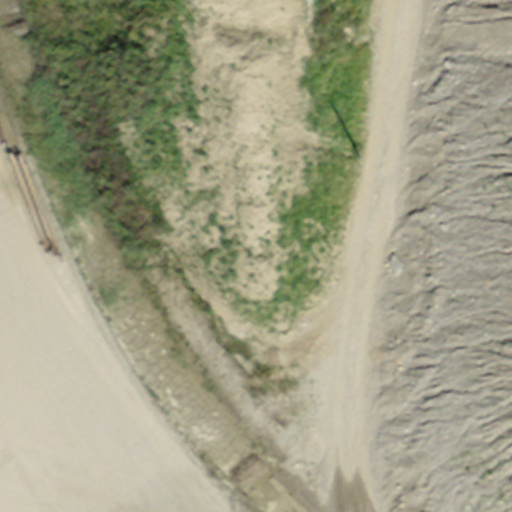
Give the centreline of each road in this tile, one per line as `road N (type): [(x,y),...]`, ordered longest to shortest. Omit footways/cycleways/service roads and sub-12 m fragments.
road 1 (unknown): [(354,511),(410,194),(431,0)]
road 2 (unknown): [(231,511),(118,424),(77,374),(0,207)]
